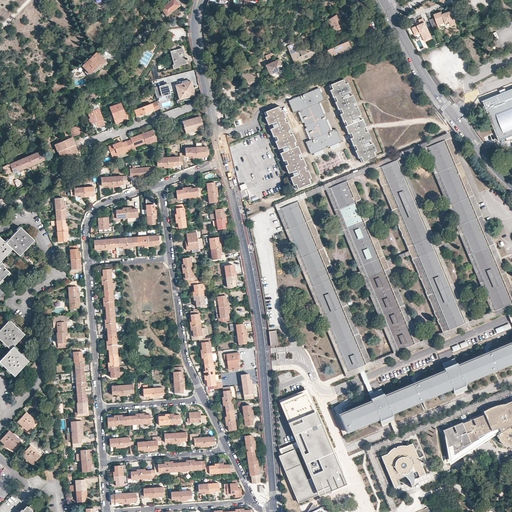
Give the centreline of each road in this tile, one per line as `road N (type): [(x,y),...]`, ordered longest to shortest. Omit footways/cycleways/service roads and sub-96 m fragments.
road 1 (residential): [(273,510),(254,292),(222,162)]
road 2 (tertiary): [(511,184),(439,96),(388,12)]
road 3 (residential): [(222,162),(195,41),(199,0)]
road 4 (residential): [(89,265),(100,408)]
road 5 (residential): [(170,259),(184,356),(202,396)]
road 6 (residential): [(0,230),(29,218),(57,275),(22,294)]
road 7 (residential): [(122,511),(253,501)]
road 8 (residential): [(25,305),(41,375),(4,420)]
road 9 (residential): [(160,184),(97,209),(88,221),(89,265)]
road 10 (residential): [(102,460),(228,447)]
